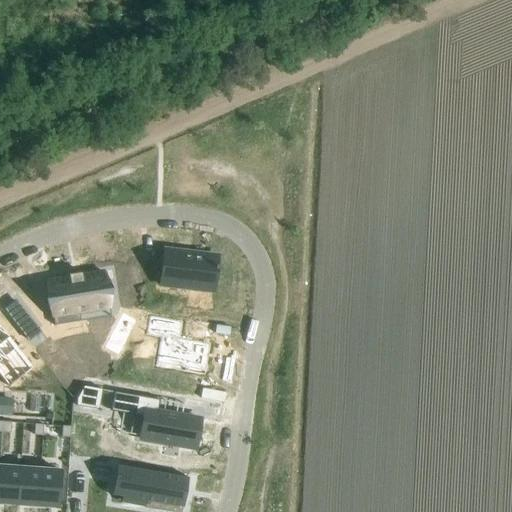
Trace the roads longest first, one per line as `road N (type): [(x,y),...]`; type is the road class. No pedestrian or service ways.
road 1 (residential): [(0,257),(65,230),(134,216),(189,216),(244,239),(257,254),(265,294),(226,511)]
road 2 (track): [(0,191),(152,118),(464,0)]
